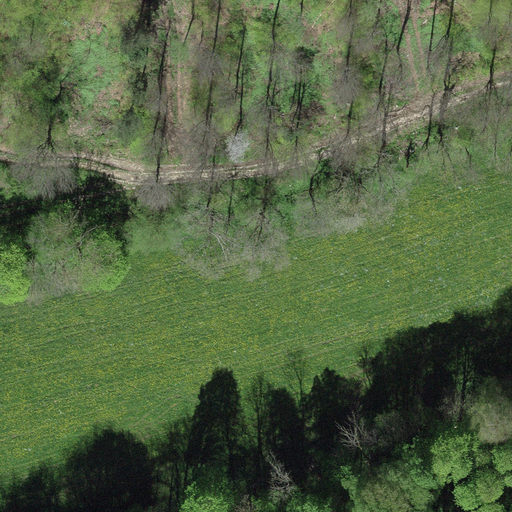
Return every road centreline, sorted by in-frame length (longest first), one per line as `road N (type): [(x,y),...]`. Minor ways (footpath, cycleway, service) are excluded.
road 1 (track): [(511,83),(471,90),(279,162),(0,206)]
road 2 (track): [(0,151),(108,166),(145,180)]
